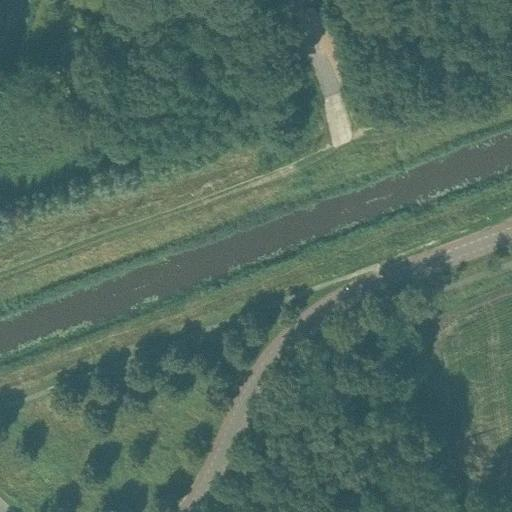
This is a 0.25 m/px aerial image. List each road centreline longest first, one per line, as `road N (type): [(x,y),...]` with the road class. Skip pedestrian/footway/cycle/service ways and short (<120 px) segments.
road 1 (tertiary): [(193,511),(244,401),(274,355),(314,320),(357,292),(511,236)]
road 2 (track): [(345,158),(511,94)]
